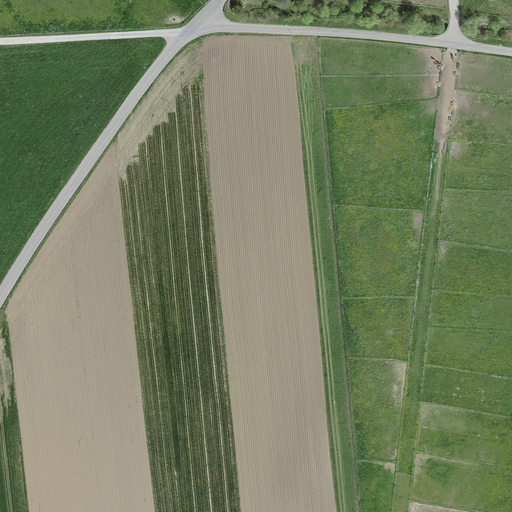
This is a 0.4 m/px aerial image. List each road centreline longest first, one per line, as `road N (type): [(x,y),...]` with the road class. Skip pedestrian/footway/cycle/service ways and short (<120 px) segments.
road 1 (unclassified): [(195,25),(155,69),(0,297)]
road 2 (unclassified): [(511,52),(195,25)]
road 3 (track): [(0,41),(185,34)]
